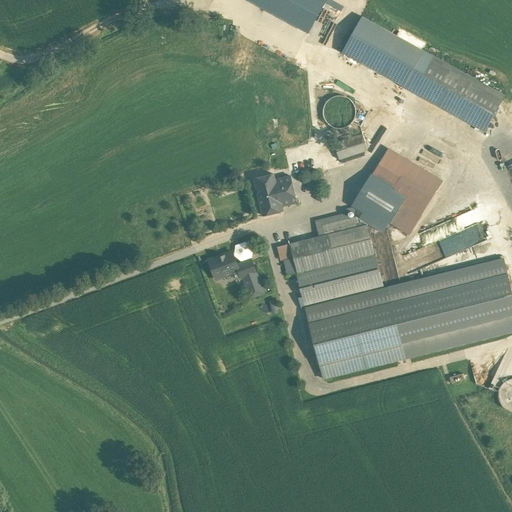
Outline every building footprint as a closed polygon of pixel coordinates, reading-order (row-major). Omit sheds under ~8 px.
[(343,7),(329,0),(246,0),(308,35),(325,5),(340,13),(343,7)] [(505,96),(362,17),(343,52),(485,131),(505,96)] [(355,118),(356,112),(355,105),(351,100),(346,97),(340,95),(333,97),(328,100),(324,106),(323,112),(325,118),(328,124),(334,127),(340,128),(346,127),(352,123),(355,118)] [(363,134),(334,144),(339,160),(368,151),(363,134)] [(388,149),(366,185),(401,205),(391,222),(408,233),(431,196),(433,197),(442,182),(388,149)] [(274,174),(255,178),(264,216),(283,211),(282,206),(298,203),(291,176),(275,179),(274,174)] [(401,205),(366,185),(356,202),(390,223),(391,222),(401,205)] [(445,233),(454,229),(454,227),(473,218),(470,210),(441,223),(445,233)] [(347,213),(315,221),(319,237),(368,225),(368,224),(356,217),(349,219),(347,213)] [(492,222),(402,253),(407,268),(497,237),(492,222)] [(298,273),(375,254),(368,225),(319,237),(290,244),(298,273)] [(371,235),(375,250),(389,246),(385,232),(371,235)] [(298,273),(290,244),(277,247),(281,260),(284,259),(288,275),(298,273)] [(233,252),(209,260),(216,279),(236,272),(247,300),(265,294),(252,258),(237,263),(233,252)] [(375,254),(298,273),(306,307),(383,288),(375,254)] [(503,259),(306,308),(309,323),(504,272),(503,259)] [(511,301),(504,272),(309,323),(324,378),(511,329),(511,301)]
